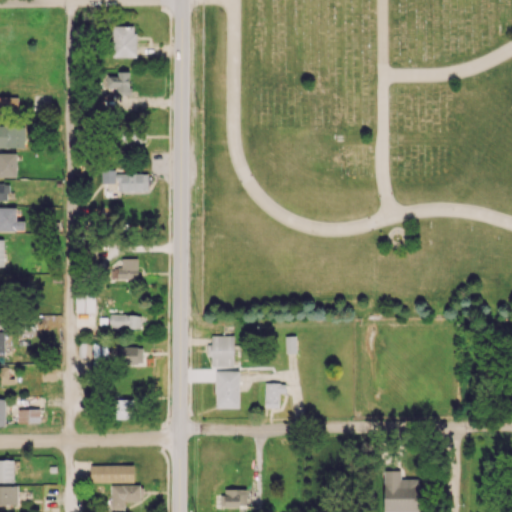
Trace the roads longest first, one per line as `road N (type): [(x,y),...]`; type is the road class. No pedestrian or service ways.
road 1 (secondary): [(181,0),(179,511)]
road 2 (residential): [(511,426),(180,434)]
road 3 (residential): [(180,434),(0,440)]
